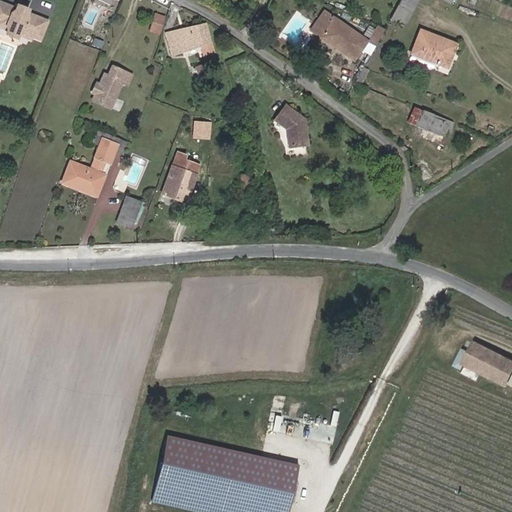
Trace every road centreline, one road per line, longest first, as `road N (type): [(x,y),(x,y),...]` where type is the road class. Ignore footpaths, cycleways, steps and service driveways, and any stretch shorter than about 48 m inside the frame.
road 1 (tertiary): [(0,263),(243,249),(380,257)]
road 2 (residential): [(380,257),(407,192),(394,151),(178,0)]
road 3 (track): [(438,275),(317,511)]
road 4 (tertiary): [(380,257),(438,275),(511,314)]
road 5 (track): [(511,138),(405,203)]
